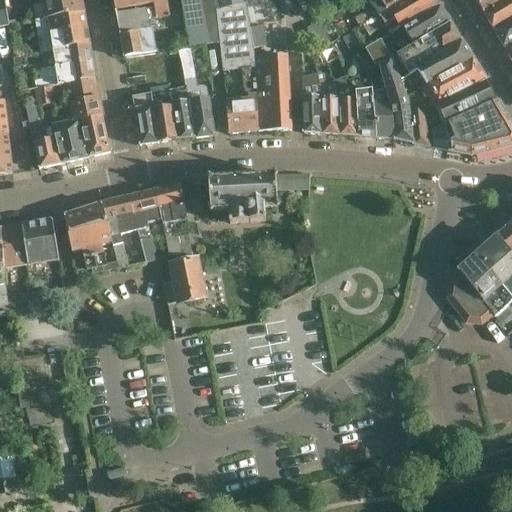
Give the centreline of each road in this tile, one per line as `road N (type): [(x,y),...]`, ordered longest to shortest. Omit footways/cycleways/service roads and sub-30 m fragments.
road 1 (residential): [(125,174),(298,158),(449,177)]
road 2 (residential): [(317,410),(405,342),(421,315),(449,177)]
road 3 (residential): [(93,0),(125,174)]
road 4 (residential): [(0,202),(125,174)]
